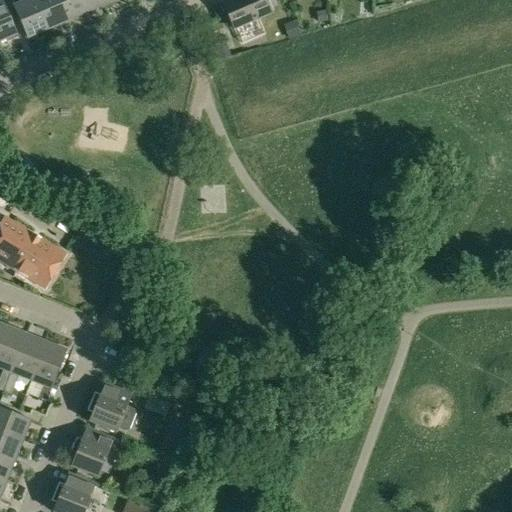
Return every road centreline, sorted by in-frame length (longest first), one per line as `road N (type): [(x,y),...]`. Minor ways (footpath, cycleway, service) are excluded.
road 1 (residential): [(32,511),(92,350),(79,320),(0,289)]
road 2 (residential): [(0,86),(192,0)]
